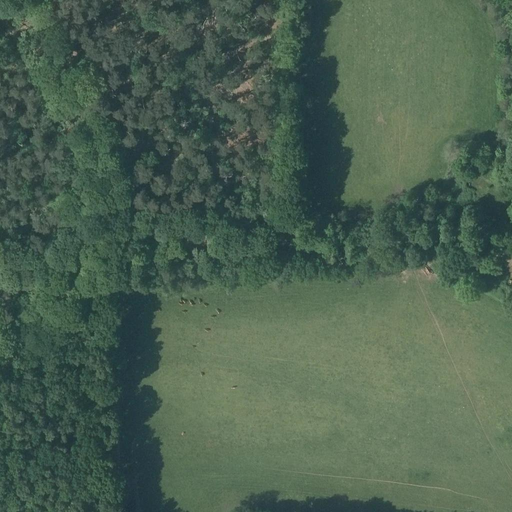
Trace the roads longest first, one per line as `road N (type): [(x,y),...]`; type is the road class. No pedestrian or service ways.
road 1 (track): [(0,349),(49,298),(57,277),(87,255),(81,186),(60,125),(0,16)]
road 2 (track): [(87,255),(368,239)]
